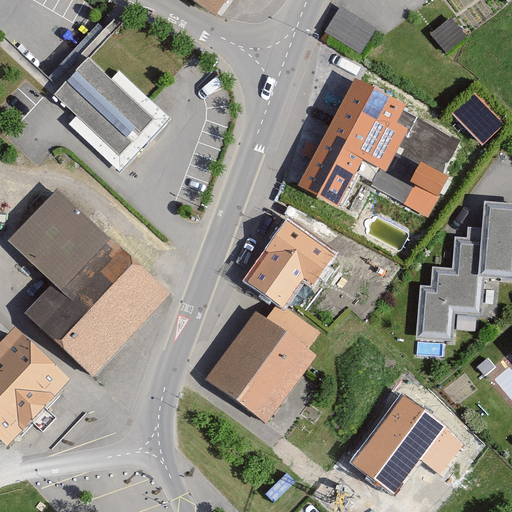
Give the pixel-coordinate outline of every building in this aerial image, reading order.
[(173,0),(205,22),(220,0),(173,0)] [(377,27),(340,4),(324,30),(361,52),(377,27)] [(467,35),(451,16),(431,34),(446,52),(467,35)] [(107,70),(80,47),(50,85),(71,109),(64,118),(118,162),(167,111),(141,88),(114,63),(107,70)] [(409,100),(355,74),(299,174),(345,200),(365,167),(381,169),(411,121),(402,118),(409,100)] [(451,110),(481,143),(506,120),(476,87),(451,110)] [(171,288),(55,179),(5,231),(49,277),(22,300),(95,370),(171,288)] [(511,273),(511,201),(487,200),(484,241),(457,239),(455,269),(434,267),(432,286),(421,285),(417,337),(453,339),(455,310),(480,312),(483,271),(511,273)] [(332,248),(284,214),(248,278),(281,304),(302,278),(314,285),(332,248)] [(250,303),(201,369),(261,416),(313,347),(250,303)] [(68,369),(24,331),(0,357),(0,435),(5,440),(68,369)] [(464,443),(404,398),(353,464),(395,496),(422,461),(440,475),(464,443)]
